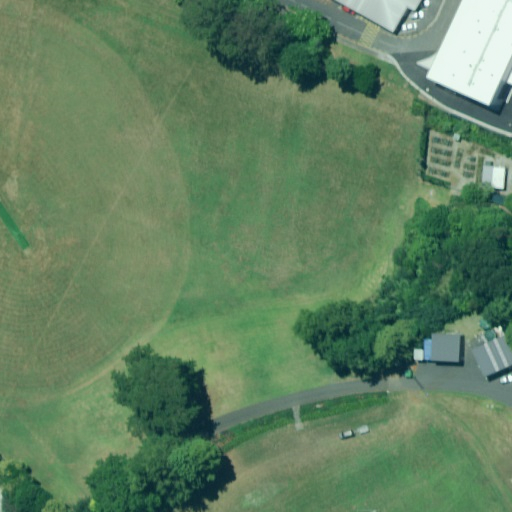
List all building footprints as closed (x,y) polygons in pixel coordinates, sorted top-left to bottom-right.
[(341,0),(397,30),(413,0),(341,0)] [(511,0),(465,0),(433,73),(499,103),(508,79),(511,80),(511,0)] [(501,192),(503,171),(481,169),(479,190),(501,192)] [(471,334),(440,332),(438,361),(469,363),(471,334)] [(511,368),(511,342),(509,335),(478,350),(492,379),(511,368)] [(8,491),(17,481),(5,471),(0,477),(0,511),(9,511),(19,501),(8,491)]
